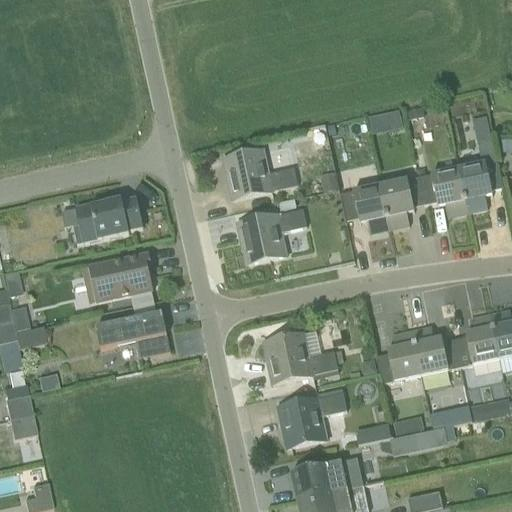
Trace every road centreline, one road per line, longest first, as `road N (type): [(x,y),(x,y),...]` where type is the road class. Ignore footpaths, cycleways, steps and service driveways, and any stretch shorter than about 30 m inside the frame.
road 1 (residential): [(213,327),(511,270)]
road 2 (residential): [(213,327),(250,511)]
road 3 (residential): [(0,200),(174,163)]
road 4 (residential): [(174,163),(213,327)]
road 5 (residential): [(137,0),(174,163)]
